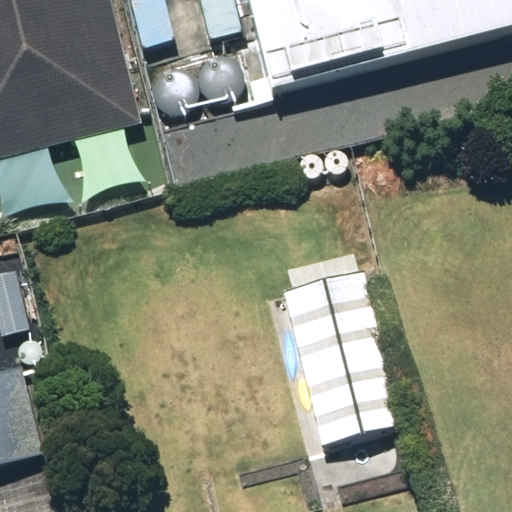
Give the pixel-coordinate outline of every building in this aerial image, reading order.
[(0,0),(0,169),(139,135),(105,0),(0,0)] [(511,0),(258,0),(285,105),(511,49),(511,0)] [(152,83),(165,127),(255,100),(242,56),(152,83)] [(36,336),(20,276),(0,281),(0,326),(5,344),(36,336)] [(404,442),(369,288),(288,307),(324,461),(404,442)] [(0,392),(0,482),(41,471),(19,388),(0,392)]
